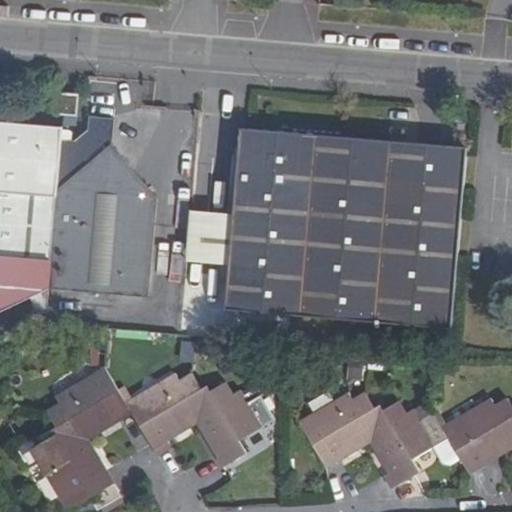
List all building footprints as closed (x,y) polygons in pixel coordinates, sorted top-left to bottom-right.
[(79,96),(54,94),(53,115),(66,115),(77,116),(79,96)] [(75,141),(63,140),(50,287),(147,296),(157,196),(111,144),(113,119),(90,117),(89,130),(75,141)] [(0,312),(50,290),(50,287),(63,140),(64,130),(0,124),(0,312)] [(225,309),(318,317),(333,137),(241,129),(225,309)] [(318,317),(452,329),(468,149),(333,137),(318,317)] [(275,423),(261,398),(250,405),(245,393),(236,399),(228,384),(214,393),(211,386),(204,390),(195,374),(182,382),(178,374),(128,402),(106,368),(55,397),(59,403),(46,410),(56,428),(49,431),(52,437),(38,444),(35,440),(17,450),(27,468),(37,462),(66,511),(90,497),(98,510),(121,498),(106,472),(103,474),(81,437),(116,417),(118,421),(131,414),(152,449),(166,442),(165,437),(200,416),(221,452),(215,455),(223,469),(245,455),(239,444),(275,423)] [(326,467),(338,460),(335,455),(370,435),(390,471),(388,472),(395,485),(417,473),(409,459),(433,447),(447,439),(459,460),(466,475),(480,468),(476,460),(511,440),(511,405),(508,398),(496,405),(493,398),(441,426),(435,414),(421,422),(413,411),(405,414),(398,401),(382,410),(379,406),(373,408),(363,391),(352,397),(349,393),(298,420),(326,467)] [(447,439),(433,447),(442,463),(448,466),(459,460),(447,439)]
